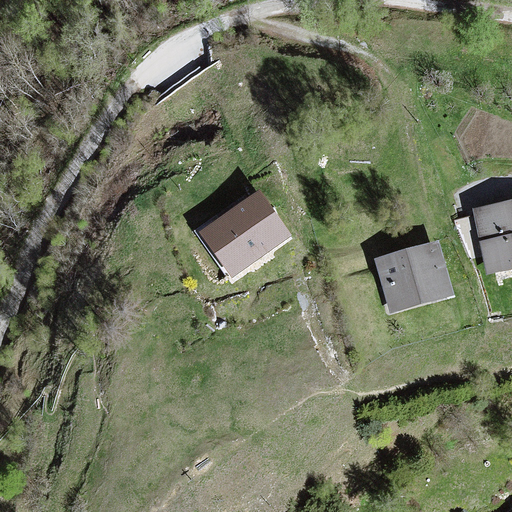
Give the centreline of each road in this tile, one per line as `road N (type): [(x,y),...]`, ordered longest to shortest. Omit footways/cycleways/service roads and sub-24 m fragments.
road 1 (track): [(0,326),(114,105),(165,54),(217,23),(285,0)]
road 2 (track): [(169,511),(231,449),(330,389),(443,381),(511,366)]
